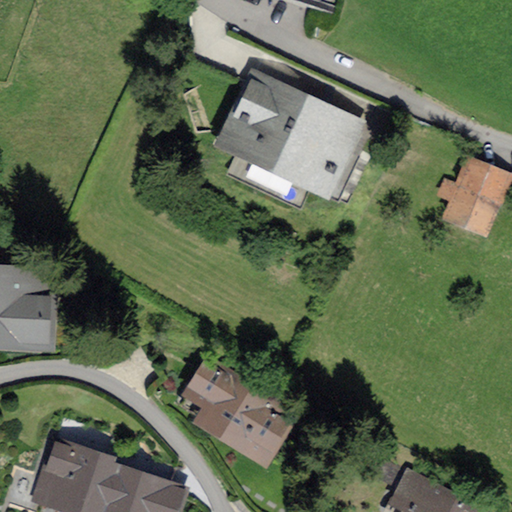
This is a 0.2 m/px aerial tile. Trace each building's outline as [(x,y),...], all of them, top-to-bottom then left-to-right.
[(253,160),(294,180),(299,170),(324,182),(349,128),(326,117),(325,118),(255,85),(230,138),(258,150),(253,160)] [(450,214),(485,229),(506,178),(465,161),(456,184),(446,180),(440,193),(456,200),(450,214)] [(0,334),(41,337),(44,276),(25,275),(25,268),(0,266),(0,334)] [(208,360),(182,402),(266,454),(292,412),(208,360)] [(87,511),(170,511),(178,491),(103,466),(105,461),(51,443),(49,451),(52,452),(38,493),(88,509),(87,511)] [(480,511),(409,475),(396,500),(409,507),(406,511),(480,511)]
